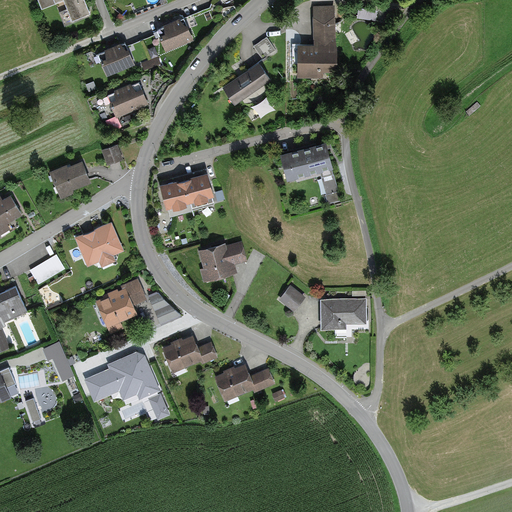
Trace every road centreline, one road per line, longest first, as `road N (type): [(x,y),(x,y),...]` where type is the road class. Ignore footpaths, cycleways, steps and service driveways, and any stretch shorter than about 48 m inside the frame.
road 1 (residential): [(139,186),(144,240),(167,284),(203,313),(319,376),(362,415)]
road 2 (residential): [(341,124),(382,328),(378,393),(362,415)]
road 3 (residential): [(262,0),(182,86),(151,142),(139,186)]
road 4 (residential): [(341,124),(164,166)]
road 5 (residential): [(139,186),(120,189),(0,261)]
road 6 (residential): [(417,0),(371,60),(341,124)]
road 7 (track): [(0,78),(112,32)]
